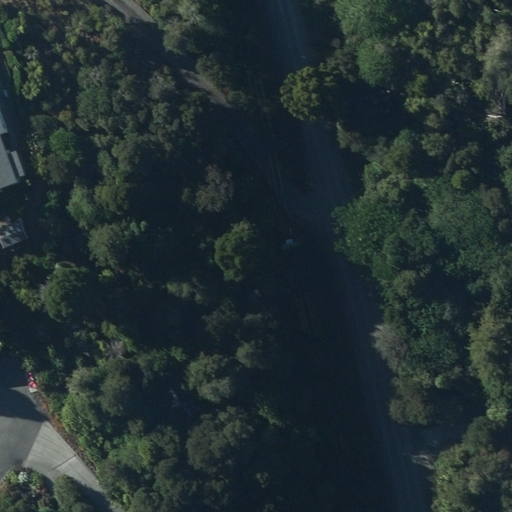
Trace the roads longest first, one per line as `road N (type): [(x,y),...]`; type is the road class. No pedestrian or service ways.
road 1 (residential): [(413,511),(283,0)]
road 2 (unknown): [(327,170),(246,101),(151,0)]
